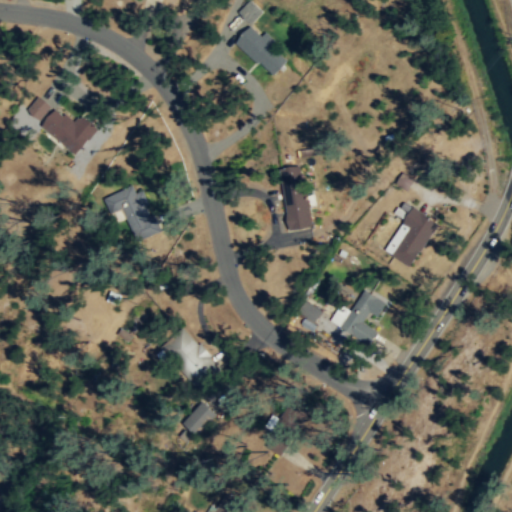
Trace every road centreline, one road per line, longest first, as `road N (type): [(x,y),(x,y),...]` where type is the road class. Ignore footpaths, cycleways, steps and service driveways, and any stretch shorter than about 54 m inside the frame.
road 1 (residential): [(373,417),(325,392),(249,320),(217,248),(188,142),(143,71),(65,26),(0,9)]
road 2 (tertiary): [(373,417),(482,250),(511,189)]
